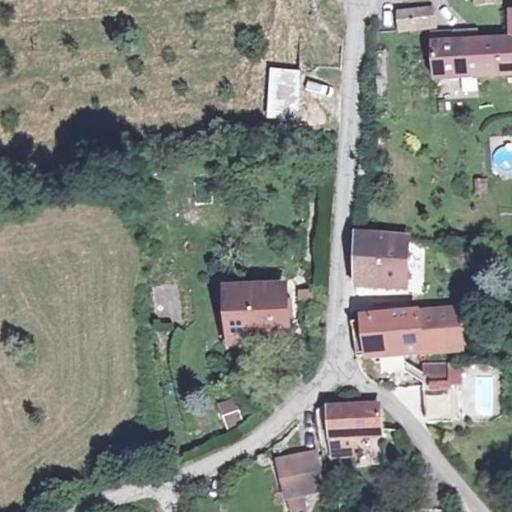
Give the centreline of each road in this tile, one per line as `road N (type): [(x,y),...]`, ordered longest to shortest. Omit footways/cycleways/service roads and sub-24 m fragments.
road 1 (unclassified): [(338,367),(355,0)]
road 2 (unclassified): [(82,511),(226,452),(338,367)]
road 3 (unclassified): [(480,511),(404,417),(338,367)]
